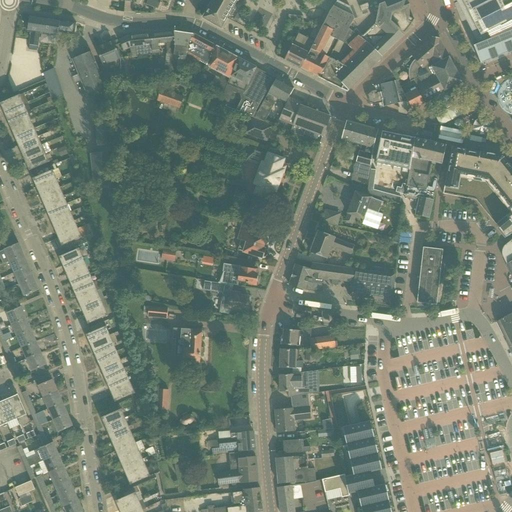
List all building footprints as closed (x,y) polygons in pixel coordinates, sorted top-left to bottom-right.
[(132,3),(131,0),(148,0),(147,5),(158,9),(160,4),(161,3),(161,2),(161,0),(167,2),(167,0),(124,0),(125,2),(132,3)] [(213,0),(204,17),(203,18),(204,19),(205,19),(209,21),(208,21),(210,22),(214,24),(214,25),(215,25),(216,25),(220,27),(219,28),(221,29),(222,27),(224,23),(224,22),(226,19),(227,18),(229,14),(229,13),(231,10),(232,9),(234,5),(236,1),(237,1),(239,2),(239,0),(213,0)] [(368,43),(382,58),(381,57),(404,33),(409,28),(413,22),(414,20),(409,17),(408,15),(408,13),(408,12),(407,10),(406,8),(406,7),(410,5),(407,0),(390,0),(379,5),(375,24),(361,38),(368,43)] [(511,0),(455,0),(478,44),(473,46),(480,63),(511,50),(511,0)] [(301,69),(320,78),(320,77),(322,72),(324,72),(323,71),(329,58),(333,51),(338,41),(344,43),(348,46),(358,36),(349,29),(355,19),(350,7),(337,1),(335,4),(330,12),(314,42),(301,69)] [(361,12),(370,9),(368,3),(359,6),(361,12)] [(74,35),(75,23),(60,20),(59,20),(30,16),(30,15),(27,32),(31,32),(29,49),(37,51),(38,46),(40,34),(58,36),(58,32),(74,35)] [(152,45),(146,46),(147,55),(159,53),(159,50),(158,44),(166,44),(166,42),(174,42),(175,41),(174,32),(151,34),(152,45)] [(166,54),(165,66),(169,66),(168,74),(176,73),(176,72),(184,71),(186,57),(186,55),(187,47),(194,34),(174,32),(175,41),(174,42),(166,42),(166,44),(166,54)] [(129,36),(119,40),(123,51),(130,48),(131,57),(137,57),(137,56),(147,55),(146,46),(152,45),(151,34),(129,36)] [(187,47),(186,55),(200,62),(207,65),(204,70),(205,70),(213,55),(213,54),(217,47),(194,34),(187,47)] [(314,42),(299,34),(293,45),(292,45),(284,60),(295,66),(301,69),(314,42)] [(320,78),(326,81),(347,92),(350,90),(350,89),(380,60),(381,59),(382,58),(368,43),(361,38),(358,36),(348,46),(353,51),(340,64),(336,62),(329,58),(323,71),(324,72),(322,72),(320,77),(320,78)] [(412,55),(411,56),(417,62),(418,63),(423,68),(429,62),(431,66),(434,65),(449,57),(439,39),(438,38),(438,39),(433,38),(433,37),(432,37),(432,38),(412,55)] [(113,41),(96,49),(103,65),(120,58),(113,41)] [(213,55),(205,70),(217,76),(215,79),(218,81),(215,88),(224,93),(230,78),(238,58),(217,47),(213,54),(213,55)] [(87,94),(93,92),(106,86),(91,52),(72,60),(87,94)] [(412,71),(411,75),(412,80),(413,81),(414,80),(416,83),(416,84),(426,103),(430,111),(435,109),(437,113),(459,101),(457,98),(464,94),(459,84),(461,78),(460,78),(452,62),(449,57),(434,65),(431,66),(429,62),(423,68),(418,63),(417,62),(415,63),(413,67),(412,71)] [(224,93),(220,105),(228,108),(234,92),(240,94),(242,96),(241,99),(236,111),(237,111),(250,116),(253,117),(256,112),(263,99),(270,87),(274,78),(256,68),(238,58),(230,78),(224,93)] [(55,69),(43,74),(45,79),(51,97),(51,99),(64,95),(55,69)] [(256,112),(253,117),(265,122),(277,99),(285,104),(286,103),(288,98),(294,88),(276,79),(258,113),(256,112)] [(411,110),(404,96),(397,80),(394,82),(378,86),(379,90),(371,92),(367,95),(369,103),(375,105),(383,103),(383,107),(398,104),(400,112),(406,113),(411,110)] [(404,96),(411,110),(424,104),(415,87),(409,90),(410,93),(404,96)] [(161,89),(157,101),(179,109),(184,97),(161,89)] [(20,95),(0,104),(0,105),(1,104),(4,112),(24,103),(20,95)] [(285,104),(279,119),(284,122),(293,125),(294,125),(301,106),(302,104),(301,103),(291,99),(288,98),(286,103),(285,104)] [(4,112),(8,120),(28,112),(24,103),(4,112)] [(293,125),(291,132),(304,137),(317,142),(319,135),(322,137),(323,137),(330,117),(325,115),(301,106),(294,125),(293,125)] [(8,120),(11,129),(31,120),(28,112),(8,120)] [(267,142),(273,127),(250,118),(244,133),(267,142)] [(369,174),(370,170),(378,130),(377,130),(367,127),(355,123),(355,122),(353,120),(351,119),(348,120),(348,122),(347,121),(346,123),(347,123),(342,138),(342,139),(343,140),(343,139),(366,146),(364,152),(359,151),(356,162),(354,165),(353,168),(353,172),(369,176),(369,174)] [(11,129),(15,137),(35,128),(31,120),(11,129)] [(94,125),(95,145),(104,145),(104,125),(94,125)] [(15,137),(19,145),(39,137),(35,128),(15,137)] [(382,131),(375,163),(409,171),(415,138),(399,135),(398,135),(382,131)] [(19,145),(22,154),(42,145),(39,137),(19,145)] [(423,140),(415,138),(409,171),(407,185),(405,194),(405,195),(405,196),(405,198),(418,201),(415,215),(429,218),(442,164),(446,146),(436,143),(437,143),(423,140)] [(22,154),(26,162),(46,153),(42,145),(22,154)] [(57,150),(60,157),(68,154),(65,147),(57,150)] [(504,157),(502,156),(501,156),(480,152),(479,153),(465,150),(466,150),(452,147),(443,194),(476,200),(480,205),(506,237),(511,234),(511,233),(511,167),(504,158),(504,157)] [(275,156),(276,152),(277,151),(270,148),(268,155),(262,152),(257,166),(261,167),(258,176),(256,175),(255,175),(254,176),(254,177),(253,177),(253,178),(253,179),(253,180),(253,181),(253,182),(255,183),(255,184),(258,185),(255,194),(269,199),(272,190),(276,191),(283,170),(280,169),(284,160),(275,156)] [(113,186),(110,152),(90,154),(94,188),(113,186)] [(50,162),(46,153),(26,162),(29,170),(29,171),(50,162)] [(37,188),(57,179),(53,170),(33,179),(33,180),(34,180),(37,188)] [(37,188),(41,196),(61,187),(57,179),(37,188)] [(44,204),(64,195),(61,187),(41,196),(44,204)] [(355,191),(352,200),(347,213),(348,214),(345,221),(352,224),(355,217),(363,219),(367,209),(378,213),(382,202),(355,191)] [(44,204),(48,212),(68,204),(64,195),(44,204)] [(48,212),(51,220),(71,212),(68,204),(48,212)] [(322,222),(339,225),(341,212),(324,209),(322,222)] [(51,220),(55,229),(75,220),(71,212),(51,220)] [(55,229),(58,237),(78,228),(75,220),(55,229)] [(263,248),(264,245),(266,237),(250,232),(252,224),(243,222),(238,239),(241,240),(238,250),(243,252),(262,258),(265,249),(263,248)] [(82,237),(78,228),(58,237),(62,245),(61,245),(62,246),(82,237)] [(335,239),(318,232),(315,239),(314,240),(313,243),(313,244),(310,252),(327,258),(332,247),(350,254),(353,246),(335,239)] [(502,256),(506,264),(511,260),(511,239),(504,245),(504,246),(503,248),(502,249),(502,250),(502,251),(502,252),(502,254),(502,255),(502,256)] [(9,261),(24,255),(19,244),(4,250),(9,261)] [(60,258),(63,266),(83,258),(79,248),(59,257),(59,258),(60,258)] [(443,250),(433,249),(423,248),(417,303),(436,305),(443,250)] [(168,261),(170,250),(163,249),(161,259),(168,261)] [(95,261),(102,258),(100,250),(92,253),(95,261)] [(14,273),(29,267),(24,255),(9,261),(14,273)] [(204,255),(202,262),(212,264),(214,258),(204,255)] [(67,274),(87,266),(83,258),(63,266),(67,274)] [(238,282),(247,283),(250,284),(257,285),(258,278),(257,278),(259,270),(247,268),(247,267),(224,264),(222,272),(224,272),(219,283),(220,284),(233,285),(237,286),(238,282)] [(349,296),(391,301),(394,275),(361,270),(312,264),(310,270),(295,265),(295,266),(293,273),(292,273),(292,274),(292,276),(291,277),(291,278),(289,284),(289,285),(290,286),(290,285),(305,290),(321,292),(323,281),(328,282),(329,279),(351,282),(349,296)] [(87,266),(67,274),(70,282),(90,274),(87,266)] [(19,285),(34,278),(29,267),(14,273),(19,285)] [(70,282),(74,291),(94,282),(90,274),(70,282)] [(24,296),(39,290),(34,278),(19,285),(24,296)] [(203,290),(219,292),(220,284),(219,283),(204,281),(203,290)] [(74,291),(77,299),(97,290),(94,282),(74,291)] [(3,295),(7,303),(12,301),(7,290),(2,292),(3,295)] [(81,307),(101,298),(97,290),(77,299),(81,307)] [(232,292),(232,294),(223,293),(220,313),(229,314),(230,308),(247,311),(248,300),(249,297),(240,296),(240,294),(232,292)] [(101,298),(81,307),(84,315),(104,306),(101,298)] [(149,305),(148,317),(168,319),(169,307),(149,305)] [(88,324),(108,316),(104,306),(84,315),(88,323),(87,323),(88,324)] [(12,325),(26,319),(21,307),(7,314),(12,325)] [(511,313),(510,314),(511,314),(507,316),(509,320),(503,324),(501,319),(497,322),(511,352),(511,313)] [(17,336),(31,330),(26,319),(12,325),(17,336)] [(297,330),(284,329),(284,331),(283,331),(284,332),(283,334),(283,336),(282,336),(281,345),(299,346),(300,332),(311,333),(312,325),(298,323),(297,330)] [(91,345),(110,336),(106,326),(86,335),(86,336),(87,336),(91,345)] [(201,347),(202,332),(202,330),(173,328),(172,339),(181,339),(180,345),(184,345),(183,362),(199,363),(199,364),(200,364),(200,354),(202,354),(204,353),(205,349),(203,348),(201,347)] [(22,348),(36,342),(31,330),(17,336),(22,348)] [(91,345),(94,353),(114,344),(110,336),(91,345)] [(334,336),(325,337),(310,339),(311,351),(335,347),(334,336)] [(6,341),(1,343),(6,355),(11,353),(6,341)] [(36,342),(22,348),(27,359),(41,353),(36,342)] [(94,353),(98,361),(118,353),(114,344),(94,353)] [(280,375),(301,373),(301,368),(303,368),(303,361),(299,361),(299,350),(280,350),(280,368),(281,368),(280,374),(280,375)] [(358,350),(350,351),(351,360),(359,360),(358,350)] [(11,353),(6,355),(9,362),(10,363),(11,366),(16,364),(11,353)] [(41,353),(27,359),(32,371),(46,365),(41,353)] [(98,361),(101,369),(121,361),(118,353),(98,361)] [(101,369),(105,377),(125,369),(121,361),(101,369)] [(16,364),(11,366),(16,377),(21,375),(16,364)] [(105,377),(108,386),(128,377),(125,369),(105,377)] [(280,375),(280,391),(288,391),(293,391),(293,397),(307,395),(308,394),(312,393),(312,371),(301,373),(280,375)] [(24,381),(31,378),(29,373),(22,376),(24,381)] [(112,394),(132,385),(128,377),(108,386),(112,394)] [(53,380),(38,386),(43,397),(58,391),(53,380)] [(132,385),(112,394),(114,400),(115,401),(115,402),(136,394),(132,385)] [(158,389),(157,409),(167,409),(168,390),(158,389)] [(62,403),(58,391),(43,397),(48,409),(62,403)] [(17,395),(8,399),(16,420),(18,419),(26,415),(18,394),(17,395)] [(286,409),(274,410),(274,411),(275,411),(276,431),(276,432),(295,431),(294,421),(311,419),(311,418),(310,407),(309,407),(308,394),(307,395),(293,397),(291,398),(292,409),(291,409),(291,408),(286,409)] [(8,399),(0,402),(0,407),(7,424),(16,420),(8,399)] [(31,403),(27,405),(31,416),(35,415),(31,403)] [(48,409),(53,421),(67,414),(62,403),(48,409)] [(146,403),(136,404),(137,415),(147,413),(146,403)] [(102,419),(106,427),(125,418),(122,409),(101,418),(102,419)] [(72,426),(67,414),(53,421),(58,432),(72,426)] [(35,415),(31,416),(36,428),(40,426),(35,415)] [(106,427),(109,435),(129,426),(125,418),(106,427)] [(362,511),(391,511),(385,484),(374,486),(371,472),(382,470),(370,421),(342,427),(353,475),(345,476),(345,474),(322,480),(325,493),(339,489),(341,498),(350,496),(349,494),(357,492),(362,511)] [(113,443),(133,434),(129,426),(109,435),(113,443)] [(33,431),(26,434),(29,439),(35,436),(36,436),(33,431)] [(238,452),(241,452),(241,451),(255,450),(255,449),(254,433),(254,432),(230,434),(231,439),(220,440),(211,441),(212,449),(219,448),(219,449),(237,447),(238,452)] [(113,443),(116,451),(136,443),(133,434),(113,443)] [(26,440),(24,435),(17,438),(19,443),(26,440)] [(14,439),(7,442),(10,447),(17,444),(14,439)] [(303,440),(283,441),(284,454),(310,451),(310,447),(304,447),(303,447),(303,440)] [(25,454),(21,456),(26,468),(30,466),(36,464),(38,463),(44,460),(58,454),(53,443),(39,449),(34,451),(36,456),(27,459),(25,454)] [(116,451),(120,459),(140,451),(136,443),(116,451)] [(333,450),(322,451),(321,451),(322,458),(334,456),(333,450)] [(120,459),(123,468),(143,459),(140,451),(120,459)] [(58,454),(44,460),(49,472),(63,466),(58,454)] [(293,457),(276,458),(277,472),(278,484),(278,487),(291,486),(301,484),(305,484),(316,482),(316,476),(315,469),(308,469),(307,460),(307,456),(293,457)] [(256,457),(241,458),(229,459),(231,471),(217,472),(218,485),(240,483),(258,481),(256,458),(256,457)] [(123,468),(127,476),(147,467),(143,459),(123,468)] [(188,472),(186,460),(175,461),(176,473),(188,472)] [(30,466),(26,468),(31,480),(35,478),(30,466)] [(63,466),(49,472),(54,483),(68,477),(63,466)] [(130,485),(151,476),(147,467),(127,476),(130,484),(130,485)] [(38,477),(42,488),(46,487),(42,475),(38,477)] [(68,477),(54,483),(59,495),(73,489),(68,477)] [(31,481),(20,486),(23,494),(35,489),(31,481)] [(278,487),(277,487),(280,511),(294,511),(293,499),(303,498),(301,484),(291,486),(278,487)] [(51,498),(46,487),(42,488),(47,500),(51,498)] [(261,511),(263,511),(260,489),(260,488),(244,490),(244,492),(233,493),(234,507),(228,508),(228,507),(214,508),(214,505),(207,506),(208,509),(207,511),(261,511)] [(73,489),(59,495),(64,506),(78,500),(78,499),(73,489)] [(125,497),(115,501),(116,502),(120,510),(140,501),(139,501),(136,493),(125,497)] [(24,497),(27,504),(33,501),(31,494),(24,497)] [(22,506),(27,504),(24,497),(19,499),(22,506)] [(56,510),(51,498),(47,500),(52,511),(56,510)] [(78,500),(64,506),(66,511),(82,511),(83,511),(78,500)] [(140,501),(120,510),(120,511),(137,511),(143,510),(140,501)]
